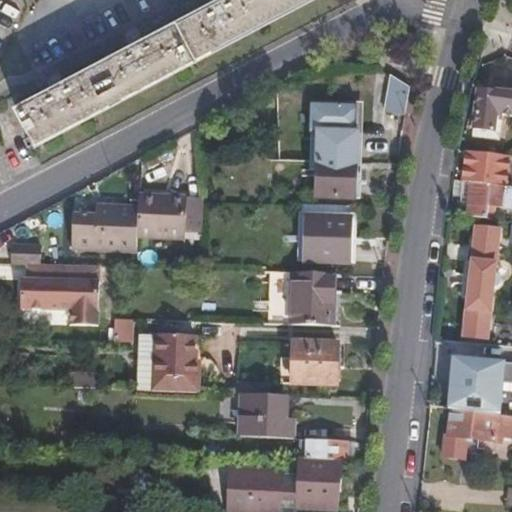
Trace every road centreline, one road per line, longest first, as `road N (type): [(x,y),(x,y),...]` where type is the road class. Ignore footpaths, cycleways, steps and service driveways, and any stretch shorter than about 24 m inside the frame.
road 1 (residential): [(0,207),(385,9),(420,7),(461,19)]
road 2 (residential): [(461,19),(431,163),(388,511)]
